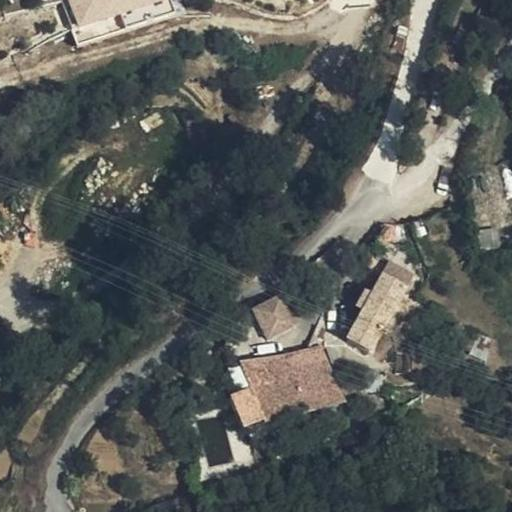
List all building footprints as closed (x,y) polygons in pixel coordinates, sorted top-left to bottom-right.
[(166,0),(67,0),(75,27),(119,14),(122,26),(170,12),(166,0)] [(380,268),(372,284),(396,293),(404,276),(380,268)] [(372,284),(347,336),(372,346),(396,293),(372,284)] [(281,328),(267,301),(240,308),(236,311),(249,340),(281,328)] [(372,346),(347,336),(341,348),(367,358),(372,346)] [(239,393),(250,418),(251,420),(325,400),(304,345),(225,363),(239,393)] [(226,423),(250,418),(239,393),(219,399),(226,423)]
